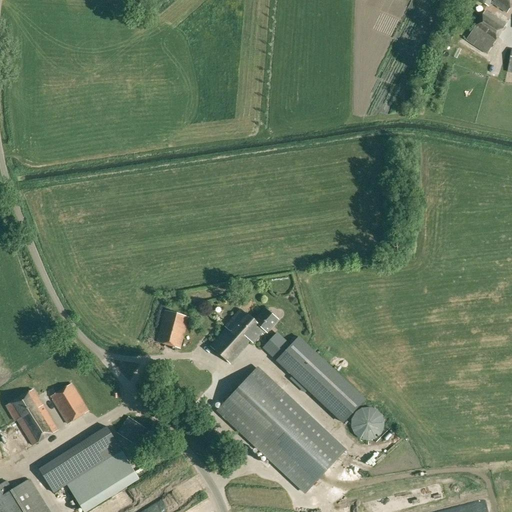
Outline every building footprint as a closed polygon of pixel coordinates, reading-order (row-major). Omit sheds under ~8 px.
[(507,13),(511,4),(511,0),(478,0),(488,6),(491,2),(507,13)] [(486,54),(506,24),(485,10),(466,40),(486,54)] [(463,18),(456,33),(465,38),(472,22),(463,18)] [(500,37),(504,42),(511,35),(511,34),(508,30),(500,37)] [(496,43),(490,52),(497,57),(503,47),(496,43)] [(254,322),(240,309),(225,327),(226,328),(210,346),(230,364),(250,341),(253,343),(261,333),(263,335),(265,333),(267,334),(277,322),(274,319),(264,311),(254,322)] [(180,348),(188,318),(165,311),(157,342),(180,348)] [(276,359),(343,421),(365,397),(298,335),(276,359)] [(257,368),(218,411),(306,492),(345,449),(257,368)] [(68,424),(88,411),(71,384),(51,397),(68,424)] [(58,430),(33,390),(6,406),(15,421),(17,420),(33,446),(58,430)] [(368,440),(369,440),(371,440),(372,440),(373,439),(375,439),(376,438),(377,438),(378,437),(379,436),(380,435),(381,434),(382,432),(382,431),(383,430),(383,428),(384,427),(384,426),(384,424),(384,423),(384,421),(383,420),(383,419),(382,417),(382,416),(381,415),(380,414),(379,413),(378,412),(377,411),(376,410),(375,409),(373,409),(372,408),(371,408),(369,408),(368,408),(366,408),(365,408),(364,408),(362,409),(361,409),(360,410),(358,411),(357,412),(356,413),(355,414),(354,415),(354,416),(353,417),(352,419),(352,420),(352,421),(352,423),(351,424),(352,426),(352,427),(352,428),(352,430),(353,431),(354,432),(354,434),(355,435),(356,436),(357,437),(358,438),(360,438),(361,439),(362,439),(364,440),(365,440),(366,440),(368,440)] [(134,444),(145,428),(128,417),(117,433),(134,444)] [(106,426),(38,469),(54,493),(67,485),(83,511),(85,511),(139,479),(121,451),(121,450),(106,426)] [(8,431),(0,435),(5,446),(14,442),(8,431)] [(388,459),(380,461),(383,469),(390,467),(388,459)] [(408,459),(401,462),(403,469),(411,466),(408,459)] [(49,511),(29,480),(12,490),(7,481),(0,485),(0,511),(49,511)] [(214,511),(217,510),(208,496),(182,511),(214,511)]
